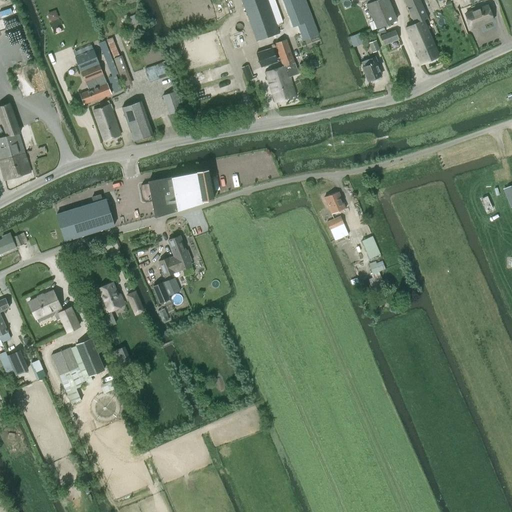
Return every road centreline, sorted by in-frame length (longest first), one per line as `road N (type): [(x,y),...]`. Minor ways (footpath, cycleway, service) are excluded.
road 1 (unclassified): [(0,203),(86,162),(393,97),(511,44)]
road 2 (residential): [(0,274),(214,201),(407,158),(511,122)]
